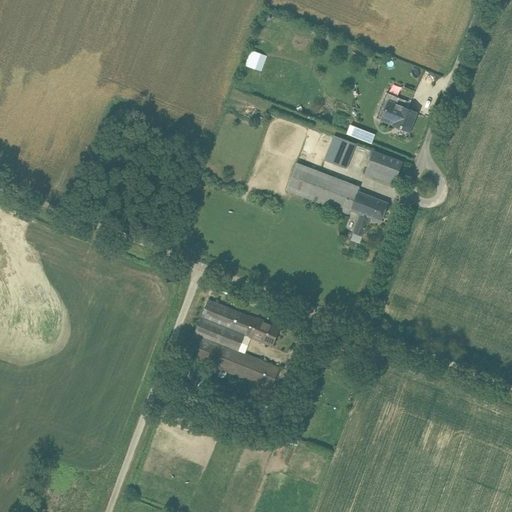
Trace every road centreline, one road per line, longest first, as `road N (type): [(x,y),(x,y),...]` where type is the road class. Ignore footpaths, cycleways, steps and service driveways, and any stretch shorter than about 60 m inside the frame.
road 1 (unclassified): [(511,391),(198,269)]
road 2 (unclassified): [(106,511),(198,269)]
road 3 (unclassified): [(198,269),(0,191)]
